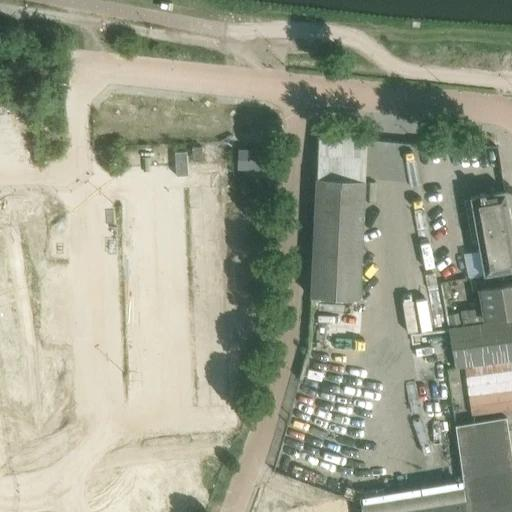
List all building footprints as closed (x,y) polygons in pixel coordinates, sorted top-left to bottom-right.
[(318,133),(316,178),(365,180),(366,136),(366,135),(318,133)] [(238,168),(264,169),(265,162),(265,151),(239,150),(238,168)] [(312,263),(311,297),(359,299),(364,181),(365,180),(316,178),(315,212),(312,263)] [(470,278),(472,290),(511,282),(511,227),(505,190),(485,194),(484,193),(479,194),(479,195),(469,197),(483,276),(470,278)] [(511,315),(511,282),(472,290),(472,291),(476,291),(479,309),(459,311),(461,323),(495,318),(511,315)] [(456,370),(511,360),(511,319),(449,331),(456,370)] [(452,426),(461,487),(465,511),(511,511),(511,455),(506,417),(452,426)] [(297,511),(301,497),(265,487),(257,511),(297,511)] [(361,511),(465,511),(461,487),(360,502),(361,511)]
